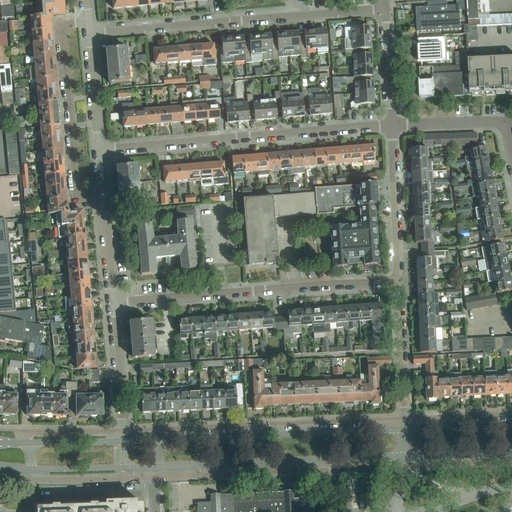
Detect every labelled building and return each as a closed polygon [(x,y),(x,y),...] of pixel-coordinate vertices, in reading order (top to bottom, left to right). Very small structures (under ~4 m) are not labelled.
[(126,8),(124,0),(112,0),(113,9),(126,8)] [(428,8),(416,8),(416,9),(416,19),(417,22),(417,32),(461,30),(460,11),(468,10),(467,1),(467,0),(457,1),(457,6),(447,6),(446,1),(427,2),(428,8)] [(479,0),(467,1),(468,10),(469,26),(469,27),(477,26),(481,26),(480,16),(479,0)] [(65,4),(64,3),(64,1),(63,1),(45,3),(41,3),(43,16),(43,17),(51,16),(65,15),(64,9),(65,8),(65,4)] [(13,17),(12,6),(11,6),(1,7),(2,18),(5,18),(13,17)] [(52,29),(51,16),(43,17),(43,16),(31,17),(32,33),(51,31),(51,30),(52,29)] [(371,38),(370,26),(352,27),(352,38),(371,38)] [(478,39),(477,26),(469,27),(469,35),(467,35),(467,42),(478,41),(478,39)] [(328,48),(327,30),(315,31),(317,49),(318,54),(329,53),(328,48)] [(53,37),(52,33),(51,32),(51,31),(32,33),(33,45),(52,43),(52,38),(53,37)] [(317,49),(315,31),(304,32),(305,38),(299,39),(300,53),(306,52),(306,50),(317,49)] [(300,53),(299,39),(299,32),(288,33),(290,57),(301,56),(300,53)] [(290,57),(288,33),(277,34),(277,40),(279,55),(279,58),(290,57)] [(279,55),(277,40),(272,41),(271,35),(260,36),(262,60),(273,60),(273,55),(279,55)] [(262,60),(260,36),(249,36),(250,43),(244,43),(245,57),(251,57),(251,63),(252,63),(262,62),(262,60)] [(245,57),(244,43),(244,37),(233,38),(235,62),(246,61),(245,57)] [(418,39),(418,42),(418,43),(418,46),(418,62),(447,61),(446,37),(418,39)] [(235,62),(233,38),(221,39),(223,55),(221,55),(221,63),(235,62)] [(352,38),(347,39),(348,50),(351,50),(365,49),(371,49),(371,38),(352,38)] [(124,40),(111,42),(112,49),(124,48),(124,40)] [(53,48),(52,43),(33,45),(34,56),(53,55),(53,54),(54,53),(54,49),(53,48)] [(214,44),(201,46),(203,61),(203,67),(215,65),(214,44)] [(203,61),(201,46),(189,47),(191,62),(203,61)] [(191,62),(189,47),(177,48),(179,63),(191,62)] [(179,63),(177,48),(165,49),(167,64),(179,63)] [(126,49),(106,51),(108,67),(128,65),(126,49)] [(167,64),(165,49),(153,50),(155,65),(167,64)] [(365,54),(365,49),(351,50),(351,56),(353,56),(354,66),(372,65),(372,54),(365,54)] [(467,53),(456,53),(456,66),(468,65),(467,53)] [(55,60),(54,57),(53,56),(53,55),(34,56),(35,68),(54,67),(54,62),(55,60)] [(511,57),(469,60),(469,66),(470,92),(480,92),(481,94),(486,93),(486,91),(505,91),(505,93),(511,92),(511,90),(511,57)] [(9,65),(0,65),(0,80),(1,92),(11,91),(9,65)] [(129,82),(128,65),(108,67),(109,83),(129,82)] [(373,77),(372,65),(354,66),(354,77),(352,77),(353,83),(355,83),(366,82),(366,77),(373,77)] [(470,92),(469,66),(456,66),(420,68),(420,81),(421,98),(464,97),(464,96),(471,96),(470,92)] [(55,72),(54,67),(35,68),(29,69),(30,80),(36,80),(55,79),(55,78),(56,77),(56,73),(55,72)] [(55,80),(55,79),(36,80),(37,93),(56,91),(56,86),(57,84),(57,81),(55,80)] [(373,82),(366,82),(355,83),(355,93),(374,92),(373,82)] [(321,115),(319,96),(319,97),(318,91),(318,88),(308,90),(308,92),(308,95),(303,96),(304,110),(310,109),(310,116),(321,115)] [(57,96),(56,91),(37,93),(38,104),(57,103),(57,102),(58,101),(58,97),(57,96)] [(374,104),(374,92),(355,93),(355,100),(350,104),(351,110),(358,109),(358,105),(374,104)] [(13,104),(12,93),(2,94),(3,105),(13,104)] [(294,117),(292,93),(280,94),(281,98),(282,112),(283,118),(294,117)] [(303,96),(303,93),(298,94),(298,93),(292,93),(294,117),(305,116),(304,110),(303,96)] [(332,114),(330,95),(319,96),(321,115),(332,114)] [(341,95),(334,95),(335,109),(342,109),(341,95)] [(238,122),(237,104),(236,98),(224,99),(224,108),(226,108),(227,123),(238,122)] [(282,112),(281,98),(275,98),(275,100),(265,101),(266,120),(277,119),(277,112),(282,112)] [(220,99),(206,100),(208,120),(220,119),(219,105),(221,104),(220,99)] [(208,120),(206,100),(194,101),(195,106),(196,121),(208,120)] [(266,120),(265,101),(253,103),(253,100),(248,101),(248,103),(249,115),(254,114),(255,121),(266,120)] [(58,104),(57,103),(38,104),(40,116),(59,115),(58,109),(59,108),(59,105),(58,104)] [(135,103),(122,104),(124,127),(136,126),(135,111),(135,103)] [(184,122),(183,107),(178,108),(177,103),(170,104),(170,108),(171,108),(172,123),(184,122)] [(248,103),(237,104),(238,122),(249,121),(249,115),(248,103)] [(196,121),(195,106),(183,107),(184,122),(196,121)] [(171,108),(170,108),(159,109),(160,124),(172,123),(171,108)] [(160,124),(159,109),(147,110),(148,125),(160,124)] [(148,125),(147,110),(135,111),(136,126),(148,125)] [(59,120),(59,115),(40,116),(41,128),(60,127),(60,126),(61,125),(60,121),(59,120)] [(60,128),(60,127),(41,128),(42,140),(61,139),(60,133),(61,132),(61,129),(60,128)] [(61,144),(61,139),(42,140),(43,152),(62,150),(61,150),(63,149),(62,145),(61,144)] [(374,146),(361,147),(363,162),(375,161),(374,153),(376,153),(375,148),(374,148),(374,146)] [(363,162),(361,147),(350,148),(351,163),(363,162)] [(465,160),(459,161),(460,167),(466,166),(466,163),(489,159),(486,147),(470,150),(471,156),(464,157),(465,160)] [(351,163),(350,148),(338,149),(339,164),(351,163)] [(427,160),(426,148),(422,148),(411,149),(412,161),(427,160)] [(339,164),(338,149),(326,150),(327,165),(339,164)] [(62,152),(62,150),(43,152),(44,164),(63,163),(62,157),(63,156),(63,153),(62,152)] [(327,165),(326,150),(314,151),(316,166),(327,165)] [(316,166),(314,151),(303,152),(304,167),(316,166)] [(304,173),(304,167),(303,152),(291,153),(293,175),(304,173)] [(293,175),(291,153),(279,154),(280,170),(287,169),(288,176),(293,175)] [(280,170),(279,154),(267,155),(268,171),(269,171),(280,170)] [(268,171),(267,155),(255,156),(257,172),(257,176),(269,175),(269,171),(268,171)] [(257,172),(255,156),(244,157),(245,173),(257,172)] [(245,173),(244,157),(232,158),(233,174),(245,173)] [(489,159),(466,163),(466,166),(468,175),(474,173),(491,170),(489,159)] [(432,171),(431,160),(427,160),(412,161),(412,173),(427,172),(432,171)] [(63,168),(63,163),(44,164),(45,176),(64,174),(64,173),(65,172),(64,169),(63,168)] [(224,163),(212,164),(213,179),(225,178),(224,163)] [(213,179),(212,164),(200,165),(201,180),(213,179)] [(201,180),(200,165),(188,166),(189,181),(201,180)] [(137,166),(117,168),(118,184),(139,182),(137,166)] [(189,181),(188,166),(176,167),(177,182),(189,181)] [(177,182),(176,167),(163,168),(165,183),(177,182)] [(493,182),(491,170),(474,173),(475,180),(467,181),(467,183),(460,185),(461,190),(468,189),(468,186),(472,186),(493,182)] [(428,183),(427,172),(412,173),(413,184),(428,184),(428,183)] [(64,176),(64,174),(45,176),(46,188),(65,186),(64,181),(65,180),(65,177),(64,176)] [(140,199),(139,182),(118,184),(120,200),(140,199)] [(493,182),(472,186),(474,197),(478,196),(495,193),(493,182)] [(428,184),(413,184),(413,196),(429,195),(428,188),(435,188),(435,186),(435,183),(428,183),(428,184)] [(317,189),(315,189),(315,193),(317,215),(333,214),(333,209),(359,207),(360,220),(360,221),(360,226),(353,226),(351,226),(345,227),(331,228),(334,267),(348,266),(348,264),(356,263),(364,263),(364,265),(378,265),(376,225),(376,224),(376,223),(375,216),(374,209),(374,206),(379,206),(378,195),(377,190),(377,184),(359,185),(359,186),(357,186),(317,189)] [(65,192),(65,186),(46,188),(47,200),(66,199),(66,198),(67,197),(66,193),(65,192)] [(281,186),(270,187),(270,194),(281,193),(281,186)] [(299,194),(243,199),(243,200),(249,265),(267,264),(267,263),(273,263),(273,264),(278,263),(274,216),(316,214),(316,215),(317,215),(315,193),(306,194),(299,194)] [(497,205),(495,193),(478,196),(480,208),(497,205)] [(435,195),(429,195),(413,196),(414,208),(429,207),(435,207),(435,205),(436,204),(436,197),(434,197),(435,195)] [(68,213),(68,209),(67,200),(66,200),(66,199),(47,200),(48,215),(60,213),(68,213)] [(499,216),(497,205),(480,208),(475,209),(477,220),(483,219),(499,216)] [(430,219),(429,207),(414,208),(414,219),(430,219)] [(83,217),(82,211),(68,213),(60,213),(60,216),(56,216),(57,226),(58,226),(83,224),(84,222),(84,218),(83,217)] [(501,228),(499,216),(483,219),(485,231),(501,228)] [(430,231),(430,219),(414,219),(415,231),(430,231)] [(146,225),(137,226),(139,241),(142,275),(156,274),(155,259),(161,258),(166,258),(166,262),(170,262),(169,257),(174,257),(180,256),(182,272),(197,270),(195,253),(193,238),(192,221),(178,222),(176,222),(177,232),(163,233),(163,238),(154,239),(152,224),(146,225)] [(84,230),(83,224),(58,226),(59,239),(65,238),(84,236),(84,233),(85,232),(85,230),(84,230)] [(503,240),(501,228),(485,231),(487,243),(503,240)] [(434,252),(434,248),(434,242),(431,242),(430,231),(415,231),(415,243),(421,243),(421,252),(434,252)] [(8,232),(0,232),(0,244),(9,243),(8,232)] [(36,233),(28,234),(28,242),(37,241),(36,233)] [(84,237),(84,236),(65,238),(66,250),(85,248),(85,243),(86,242),(86,238),(84,237)] [(9,243),(0,244),(0,255),(10,255),(9,243)] [(504,244),(482,248),(485,260),(506,256),(504,244)] [(86,254),(85,248),(66,250),(67,262),(87,260),(86,259),(87,258),(87,254),(86,254)] [(444,258),(444,252),(444,251),(434,252),(421,252),(422,258),(416,259),(417,271),(432,270),(436,270),(436,258),(444,258)] [(10,255),(0,255),(0,267),(11,266),(10,255)] [(508,267),(506,256),(485,260),(487,271),(508,267)] [(87,261),(87,260),(67,262),(68,274),(88,272),(87,267),(88,266),(88,262),(87,261)] [(458,272),(458,262),(450,262),(451,267),(451,272),(458,272)] [(11,266),(0,267),(0,278),(12,278),(11,266)] [(43,267),(32,268),(33,275),(44,274),(43,267)] [(510,279),(508,267),(487,271),(486,271),(488,283),(494,282),(510,279)] [(433,282),(432,270),(417,271),(417,283),(433,282)] [(88,278),(88,272),(68,274),(69,286),(89,284),(89,283),(90,282),(89,278),(88,278)] [(12,278),(0,278),(0,290),(13,289),(12,278)] [(511,290),(511,288),(510,279),(494,282),(496,294),(511,290)] [(433,293),(433,282),(417,283),(418,295),(433,294),(433,293)] [(471,288),(470,283),(463,284),(464,296),(468,295),(467,289),(471,288)] [(89,285),(89,284),(69,286),(70,298),(90,296),(89,291),(90,290),(90,286),(89,285)] [(13,289),(0,290),(0,301),(15,300),(13,289)] [(438,305),(438,294),(437,293),(433,293),(433,294),(418,295),(418,307),(438,305)] [(495,294),(489,295),(491,307),(497,306),(495,294)] [(491,307),(489,295),(483,296),(485,308),(491,307)] [(90,302),(90,296),(70,298),(65,298),(66,311),(72,310),(91,308),(91,307),(92,306),(91,302),(90,302)] [(485,308),(483,296),(477,297),(479,309),(485,308)] [(479,309),(477,297),(471,298),(473,310),(479,309)] [(473,310),(471,298),(465,299),(467,311),(473,310)] [(15,300),(0,301),(0,316),(2,317),(1,314),(16,312),(15,300)] [(382,304),(370,305),(371,321),(383,320),(382,304)] [(371,321),(370,305),(358,306),(359,321),(371,321)] [(439,317),(438,305),(418,307),(419,318),(434,317),(439,317)] [(359,321),(358,306),(347,307),(348,330),(352,330),(354,327),(354,322),(359,321)] [(348,330),(347,307),(335,308),(336,328),(343,328),(346,331),(348,330)] [(91,309),(91,308),(72,310),(73,322),(92,320),(91,315),(92,314),(92,310),(91,309)] [(325,333),(323,308),(311,309),(313,325),(313,334),(325,333)] [(336,328),(335,308),(323,308),(325,333),(330,333),(330,329),(336,328)] [(313,325),(311,309),(300,310),(301,326),(313,325)] [(301,326),(300,310),(288,311),(288,317),(279,318),(280,331),(283,330),(284,340),(293,339),(293,334),(302,333),(301,326)] [(280,331),(279,318),(273,318),(273,312),(261,313),(262,329),(274,328),(274,331),(280,331)] [(262,329),(261,313),(249,314),(250,330),(262,329)] [(250,330),(249,314),(238,315),(239,331),(250,330)] [(239,331),(238,315),(226,316),(227,332),(239,331)] [(227,332),(226,316),(214,317),(215,333),(227,332)] [(215,333),(214,317),(203,318),(204,334),(204,340),(208,339),(210,341),(210,343),(216,343),(215,333)] [(435,329),(434,317),(419,318),(419,330),(435,329)] [(0,341),(4,342),(5,340),(34,345),(33,352),(28,351),(26,360),(52,364),(50,348),(41,346),(44,327),(2,319),(0,318),(0,341)] [(203,318),(191,319),(192,335),(192,339),(198,339),(198,334),(204,334),(203,318)] [(192,335),(191,319),(179,320),(181,341),(182,341),(187,338),(188,338),(188,335),(192,335)] [(92,326),(92,320),(73,322),(74,334),(93,332),(93,331),(94,330),(94,326),(92,326)] [(157,356),(155,323),(154,322),(151,322),(151,321),(130,323),(132,338),(130,338),(130,344),(132,344),(133,359),(155,357),(155,356),(157,356)] [(435,341),(435,329),(419,330),(420,341),(435,341)] [(93,333),(93,332),(74,334),(75,346),(94,344),(94,339),(95,338),(94,334),(93,333)] [(467,352),(467,340),(467,336),(451,337),(452,342),(459,342),(459,352),(467,352)] [(436,353),(435,341),(420,341),(420,353),(436,353)] [(95,349),(94,344),(75,346),(76,358),(95,356),(95,355),(96,354),(96,350),(95,349)] [(96,358),(95,357),(95,356),(76,358),(77,370),(96,368),(96,363),(97,361),(96,358)] [(425,356),(412,357),(413,365),(425,364),(426,380),(425,380),(426,400),(439,399),(439,398),(438,398),(437,379),(438,379),(437,372),(434,372),(433,356),(425,356)] [(368,381),(360,381),(361,402),(364,402),(371,402),(371,405),(380,404),(378,366),(391,366),(391,357),(367,358),(368,374),(368,381)] [(244,360),(227,361),(227,366),(234,366),(235,372),(242,372),(242,371),(244,371),(244,360)] [(253,360),(244,360),(244,371),(244,372),(252,372),(253,372),(253,371),(253,360)] [(23,373),(41,373),(41,365),(23,362),(23,373)] [(152,365),(140,366),(140,373),(152,373),(153,373),(153,370),(152,365)] [(100,383),(99,371),(99,370),(89,370),(89,383),(100,383)] [(263,371),(253,371),(253,372),(252,372),(254,410),(263,410),(263,406),(272,406),(271,385),(264,386),(263,371)] [(496,396),(496,378),(495,372),(484,372),(484,378),(485,396),(496,396)] [(462,397),(461,379),(461,373),(449,374),(449,379),(450,397),(462,397)] [(508,395),(508,377),(496,378),(496,396),(508,395)] [(346,382),(338,382),(339,403),(347,403),(353,402),(361,402),(360,381),(352,381),(352,378),(346,379),(346,382)] [(473,396),(472,378),(461,379),(462,397),(473,396)] [(485,396),(484,378),(472,378),(473,396),(485,396)] [(339,403),(338,382),(330,383),(330,379),(323,379),(323,383),(316,383),(317,404),(339,403)] [(450,397),(449,379),(437,380),(437,379),(438,398),(439,398),(450,397)] [(317,404),(316,383),(308,384),(308,380),(301,381),(301,384),(294,384),(295,405),(317,404)] [(295,405),(294,384),(286,385),(286,381),(280,381),(280,385),(271,385),(272,406),(295,405)] [(67,396),(70,396),(70,383),(66,383),(66,387),(62,386),(60,392),(59,395),(54,395),(54,393),(53,393),(53,416),(53,415),(54,415),(55,417),(57,417),(59,415),(67,415),(67,396)] [(89,416),(89,395),(83,395),(83,392),(77,392),(77,383),(70,383),(70,396),(77,396),(77,416),(82,416),(84,417),(87,417),(88,416),(89,416)] [(236,386),(224,387),(224,391),(225,410),(237,409),(237,408),(240,408),(239,391),(236,392),(236,386)] [(178,412),(177,393),(177,387),(165,388),(165,392),(165,394),(166,412),(178,412)] [(154,413),(153,388),(134,389),(135,410),(142,410),(142,413),(154,413)] [(166,412),(165,394),(165,392),(161,392),(160,390),(160,388),(153,388),(154,413),(166,412)] [(213,410),(212,392),(212,388),(200,388),(200,392),(201,392),(201,411),(213,410)] [(17,392),(4,391),(3,415),(3,414),(4,414),(5,416),(9,416),(10,415),(16,415),(17,392)] [(41,415),(41,391),(40,391),(40,394),(35,394),(35,392),(27,392),(27,415),(33,415),(35,416),(38,416),(40,415),(41,415)] [(53,416),(53,393),(48,393),(48,391),(41,391),(41,415),(41,416),(53,416)] [(224,391),(212,392),(213,410),(225,410),(224,391)] [(201,392),(200,392),(189,393),(189,411),(201,411),(201,392)] [(96,395),(89,395),(89,416),(89,417),(91,415),(92,417),(95,417),(97,415),(102,415),(103,415),(103,414),(104,414),(104,413),(104,412),(104,411),(103,410),(103,400),(103,393),(96,393),(96,395)] [(189,411),(189,393),(177,393),(178,412),(189,411)] [(196,502),(196,511),(313,511),(313,498),(285,499),(285,492),(210,494),(210,501),(196,502)] [(142,511),(142,503),(113,504),(114,508),(113,511),(142,511)]
